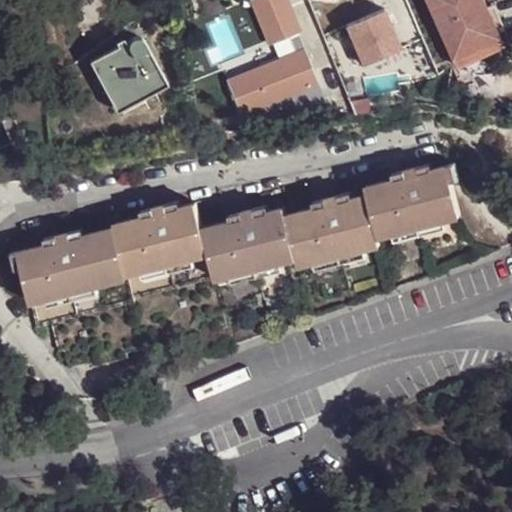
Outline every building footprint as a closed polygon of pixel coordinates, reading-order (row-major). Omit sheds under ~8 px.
[(226,80),(238,109),(264,99),(267,108),(324,98),(284,0),(254,0),(271,41),(288,35),(295,53),(226,80)] [(492,3),(486,7),(501,37),(462,56),(434,0),(425,0),(460,68),(511,42),(492,3)] [(482,0),(434,0),(462,56),(501,37),(486,7),(482,0)] [(402,47),(386,8),(348,23),(364,62),(402,47)] [(84,51),(88,59),(96,55),(120,106),(165,86),(138,28),(139,27),(139,26),(139,24),(138,23),(137,22),(136,21),(135,20),(133,20),(132,20),(130,20),(84,51)] [(96,55),(88,59),(112,110),(120,106),(96,55)] [(414,177),(428,174),(424,166),(412,170),(414,177)] [(68,353),(73,373),(91,370),(92,371),(131,362),(130,357),(230,334),(224,302),(250,295),(248,283),(237,285),(234,277),(285,264),(300,260),(302,268),(316,265),(366,252),(382,248),(381,240),(395,236),(444,224),(463,219),(449,167),(428,174),(414,177),(412,170),(400,172),(401,179),(388,182),(367,187),(368,196),(347,201),(336,204),(333,197),(320,200),(322,207),(309,210),(288,215),(287,209),(265,214),(252,217),(250,210),(237,213),(239,221),(226,224),(205,229),(199,206),(177,211),(164,215),(163,207),(150,209),(151,218),(139,220),(117,225),(118,228),(89,236),(75,240),(73,234),(61,237),(62,243),(50,246),(20,253),(25,271),(40,329),(55,325),(62,354),(68,353)] [(401,179),(400,172),(386,174),(388,182),(401,179)] [(336,204),(347,201),(346,192),(333,197),(336,204)] [(322,207),(320,200),(309,203),(309,210),(322,207)] [(164,215),(177,211),(176,205),(163,207),(164,215)] [(252,217),(265,214),(265,206),(250,210),(252,217)] [(151,218),(150,209),(138,214),(139,220),(151,218)] [(239,221),(237,213),(226,217),(226,224),(239,221)] [(444,224),(395,236),(398,249),(450,236),(444,224)] [(75,240),(89,236),(87,231),(73,234),(75,240)] [(62,243),(61,237),(49,239),(50,246),(62,243)] [(321,276),(371,265),(366,252),(316,265),(321,276)] [(9,256),(14,272),(25,271),(20,253),(9,256)] [(237,285),(248,283),(288,274),(285,264),(234,277),(237,285)]
